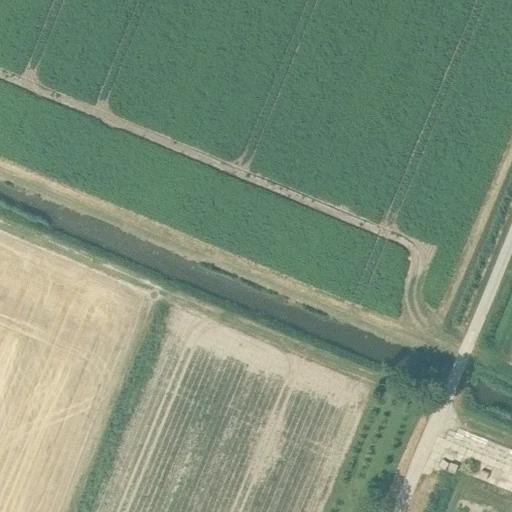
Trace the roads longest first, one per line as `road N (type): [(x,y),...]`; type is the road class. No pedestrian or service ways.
road 1 (track): [(0,223),(511,437)]
road 2 (track): [(511,374),(0,167)]
road 3 (unclassified): [(398,511),(511,236)]
